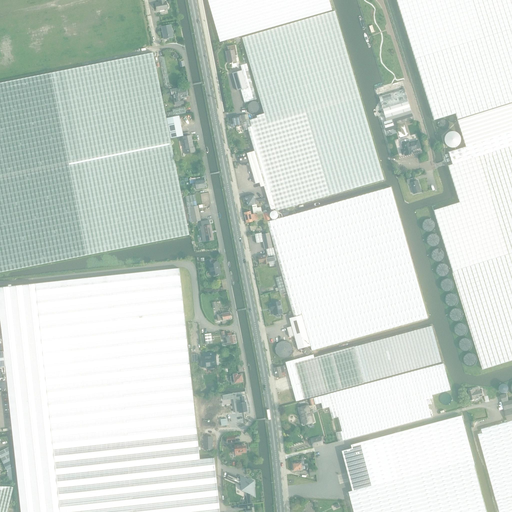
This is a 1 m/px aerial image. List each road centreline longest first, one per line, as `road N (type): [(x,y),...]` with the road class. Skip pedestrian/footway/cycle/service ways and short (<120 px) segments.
road 1 (primary): [(191,0),(263,370),(280,511)]
road 2 (unclassified): [(237,326),(182,51),(159,47),(82,64)]
road 3 (unclassified): [(0,283),(182,262),(191,269),(199,317),(211,327),(237,326)]
road 4 (unclassified): [(219,469),(217,431),(242,428),(251,416),(237,326)]
